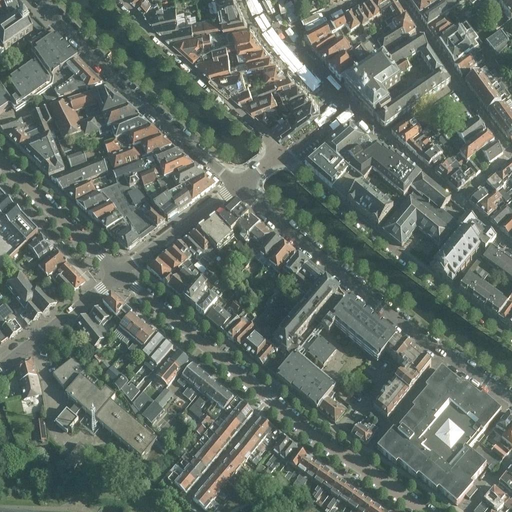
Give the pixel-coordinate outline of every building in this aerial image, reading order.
[(6,0),(6,2),(2,4),(6,13),(9,18),(17,12),(13,0),(6,0)] [(135,0),(133,2),(141,10),(150,3),(147,0),(135,0)] [(151,20),(153,22),(177,18),(175,5),(162,8),(160,2),(158,3),(157,0),(142,11),(151,20)] [(237,0),(215,0),(219,16),(242,12),(237,0)] [(377,10),(384,5),(390,0),(376,0),(372,2),(377,10)] [(395,0),(390,0),(384,5),(391,15),(401,9),(395,0)] [(411,0),(409,2),(419,17),(442,0),(411,0)] [(453,10),(465,2),(463,0),(447,0),(442,4),(441,3),(420,18),(427,28),(444,16),(449,13),(451,11),(453,10)] [(504,11),(511,5),(511,0),(493,0),(477,12),(482,19),(493,10),(492,8),(498,3),(504,11)] [(379,12),(377,10),(372,2),(361,8),(369,19),(379,12)] [(369,19),(361,8),(351,14),(360,27),(360,28),(367,24),(366,22),(369,19)] [(388,27),(392,24),(405,15),(401,9),(391,15),(383,20),(388,27)] [(247,23),(242,12),(219,16),(221,27),(247,23)] [(0,52),(31,31),(28,26),(29,25),(24,19),(23,19),(20,14),(0,27),(0,52)] [(346,28),(349,34),(360,27),(351,14),(342,19),(341,19),(346,28)] [(415,31),(405,15),(392,24),(396,30),(391,33),(397,42),(405,37),(415,31)] [(214,29),(221,27),(219,16),(212,17),(214,29)] [(444,16),(427,28),(437,42),(458,27),(455,23),(451,25),(444,16)] [(212,17),(205,18),(207,30),(214,29),(212,17)] [(178,24),(177,18),(153,22),(159,28),(168,37),(192,33),(191,22),(178,24)] [(200,31),(207,30),(205,18),(198,20),(200,31)] [(471,18),(465,22),(469,27),(474,23),(471,18)] [(336,34),(346,28),(341,19),(330,25),(336,34)] [(191,21),(191,22),(192,33),(200,31),(198,20),(191,21)] [(472,51),(474,50),(479,46),(475,40),(478,38),(470,28),(466,31),(461,24),(458,27),(437,42),(453,66),(472,51)] [(229,41),(235,39),(255,34),(249,25),(229,28),(227,31),(229,41)] [(311,48),(336,34),(330,25),(303,39),(311,48)] [(318,56),(344,38),(349,34),(346,28),(336,34),(311,48),(318,56)] [(53,36),(48,31),(31,43),(35,49),(53,36)] [(372,38),(375,42),(384,37),(381,32),(372,38)] [(384,37),(375,42),(381,51),(397,42),(391,33),(389,34),(384,37)] [(485,43),(497,58),(508,44),(500,33),(485,43)] [(175,39),(173,41),(195,61),(203,59),(202,53),(200,51),(203,48),(203,44),(201,34),(175,39)] [(260,45),(262,43),(259,40),(255,34),(235,39),(238,50),(260,45)] [(47,103),(57,100),(53,94),(67,85),(57,74),(62,71),(78,62),(53,36),(35,49),(17,61),(24,71),(8,83),(20,101),(18,103),(21,106),(39,93),(47,103)] [(349,44),(348,43),(344,38),(318,56),(328,68),(351,50),(357,46),(353,41),(349,44)] [(352,51),(351,50),(328,68),(339,81),(379,53),(369,38),(365,41),(366,42),(361,47),(360,45),(352,51)] [(425,48),(419,39),(383,60),(396,78),(408,70),(403,63),(417,54),(425,48)] [(265,47),(262,43),(260,45),(238,50),(240,59),(246,58),(269,52),(265,47)] [(230,67),(226,50),(225,45),(212,48),(202,53),(203,59),(195,61),(210,74),(231,70),(230,67)] [(432,76),(441,70),(425,48),(417,54),(432,76)] [(472,51),(453,66),(461,77),(480,62),(472,51)] [(260,63),(275,60),(269,52),(246,58),(247,63),(235,66),(230,67),(231,70),(244,67),(248,66),(254,64),(261,63),(260,63)] [(382,59),(344,86),(365,109),(373,117),(389,106),(382,96),(400,84),(396,78),(383,60),(382,59)] [(261,63),(264,76),(285,72),(275,60),(260,63),(261,63)] [(87,71),(78,62),(62,71),(57,74),(67,85),(68,84),(75,78),(77,80),(87,71)] [(231,70),(210,74),(228,91),(246,83),(248,82),(245,73),(256,71),(254,64),(248,66),(244,67),(231,70)] [(483,79),(486,77),(489,74),(484,68),(464,82),(469,88),(483,79)] [(384,129),(397,119),(449,83),(441,70),(432,76),(389,106),(373,117),(384,129)] [(68,84),(67,85),(53,94),(57,100),(101,85),(87,71),(77,80),(75,78),(68,84)] [(282,84),(296,80),(287,71),(285,72),(264,76),(265,78),(252,81),(257,93),(276,86),(282,84)] [(509,83),(501,72),(496,75),(504,86),(509,83)] [(488,79),(485,81),(483,79),(469,88),(473,94),(496,78),(495,76),(492,79),(491,77),(489,74),(486,77),(488,79)] [(473,94),(478,100),(491,91),(489,88),(496,83),(498,86),(501,84),(496,78),(473,94)] [(285,98),(304,89),(296,80),(282,84),(276,86),(279,93),(282,100),(285,98)] [(238,100),(251,95),(246,83),(228,91),(238,100)] [(491,91),(478,100),(482,106),(505,90),(501,84),(498,86),(500,89),(493,93),(491,91)] [(238,100),(253,113),(276,103),(273,96),(279,93),(276,86),(257,93),(251,95),(238,100)] [(311,96),(304,89),(285,98),(291,108),(293,107),(311,96)] [(106,90),(94,94),(98,104),(99,106),(100,111),(85,116),(87,122),(102,117),(102,116),(126,108),(106,90)] [(482,106),(487,112),(500,103),(498,100),(504,95),(507,99),(510,97),(505,90),(482,106)] [(0,113),(10,106),(0,91),(0,113)] [(98,104),(94,94),(81,99),(84,109),(98,104)] [(298,115),(294,117),(298,122),(319,107),(311,96),(293,107),(298,115)] [(81,99),(68,103),(72,113),(73,113),(84,109),(81,99)] [(504,103),(488,114),(494,123),(509,111),(509,110),(511,107),(511,105),(509,101),(504,104),(504,103)] [(68,103),(67,103),(48,110),(54,123),(58,130),(54,132),(53,133),(56,139),(58,143),(82,135),(78,125),(78,124),(73,113),(72,113),(68,103)] [(278,138),(298,122),(294,117),(291,112),(287,114),(282,113),(278,115),(274,106),(255,114),(268,126),(278,138)] [(137,118),(127,110),(126,108),(102,116),(102,117),(87,122),(78,125),(82,135),(83,138),(98,132),(97,129),(105,126),(106,129),(110,128),(137,118)] [(54,123),(48,110),(40,112),(49,134),(53,133),(54,132),(50,124),(54,123)] [(511,114),(509,111),(494,123),(500,131),(511,121),(511,114)] [(49,134),(40,112),(31,116),(34,125),(39,139),(49,134)] [(34,125),(31,116),(0,126),(0,131),(4,136),(34,125)] [(128,136),(149,129),(137,118),(110,128),(106,129),(105,126),(97,129),(98,132),(99,136),(111,131),(115,141),(128,136)] [(455,133),(465,145),(484,131),(475,118),(455,133)] [(411,130),(398,140),(405,146),(418,136),(417,134),(419,132),(413,124),(410,120),(406,123),(411,130)] [(511,121),(500,131),(506,138),(508,136),(511,133),(511,121)] [(411,130),(406,123),(391,133),(397,139),(398,140),(411,130)] [(34,125),(4,136),(18,149),(39,139),(34,125)] [(353,147),(362,139),(363,138),(349,126),(339,134),(353,147)] [(159,138),(158,136),(149,129),(128,136),(115,141),(103,145),(107,155),(117,152),(118,154),(132,148),(159,138)] [(455,134),(451,129),(443,135),(447,141),(455,134)] [(418,136),(405,146),(410,151),(425,139),(424,138),(421,134),(419,132),(417,134),(418,136)] [(39,139),(18,149),(24,154),(52,141),(56,139),(53,133),(49,134),(39,139)] [(466,164),(470,161),(479,153),(493,143),(486,133),(458,154),(461,158),(465,163),(466,164)] [(339,134),(324,147),(338,160),(353,147),(339,134)] [(141,160),(170,148),(159,138),(132,148),(141,160)] [(363,183),(367,178),(372,172),(407,200),(413,192),(409,189),(420,176),(420,175),(419,175),(396,155),(396,156),(395,155),(394,156),(389,152),(388,153),(382,148),(381,149),(376,145),(370,149),(367,146),(371,143),(368,140),(365,142),(362,139),(353,147),(338,160),(363,183)] [(425,139),(410,151),(415,156),(429,144),(425,139)] [(24,154),(36,166),(40,170),(49,166),(48,164),(59,159),(52,141),(24,154)] [(65,142),(59,144),(63,155),(70,153),(65,142)] [(488,165),(501,153),(493,143),(479,153),(488,165)] [(429,144),(415,156),(421,161),(434,149),(429,144)] [(338,160),(324,147),(304,164),(331,189),(344,200),(345,199),(347,201),(361,184),(362,185),(362,184),(363,183),(338,160)] [(118,154),(107,158),(114,170),(141,160),(132,148),(118,154)] [(434,149),(421,161),(425,165),(428,167),(429,169),(432,170),(435,167),(444,160),(440,153),(436,149),(435,150),(434,149)] [(145,175),(159,169),(183,159),(173,150),(140,163),(145,175)] [(82,153),(66,159),(70,169),(86,163),(82,153)] [(444,182),(457,172),(460,170),(459,169),(465,163),(461,158),(455,164),(439,178),(444,182)] [(49,166),(40,170),(48,177),(64,172),(59,159),(48,164),(49,166)] [(192,167),(183,159),(159,169),(145,175),(139,177),(141,183),(143,188),(156,183),(164,180),(163,180),(166,178),(192,167)] [(102,160),(51,180),(62,191),(107,173),(102,160)] [(433,173),(439,178),(455,164),(451,160),(442,166),(433,173)] [(479,173),(470,161),(466,164),(465,165),(475,177),(479,173)] [(494,175),(502,185),(511,176),(511,161),(494,175)] [(125,182),(139,177),(145,175),(140,163),(120,171),(111,174),(115,186),(125,182)] [(156,183),(161,197),(174,191),(174,190),(176,189),(177,192),(181,189),(202,177),(203,176),(192,167),(166,178),(167,179),(164,180),(156,183)] [(457,172),(444,182),(456,192),(468,183),(474,177),(469,172),(463,178),(457,172)] [(503,186),(502,185),(494,175),(485,183),(489,187),(494,194),(503,186)] [(191,204),(203,195),(214,187),(203,176),(202,177),(181,189),(191,204)] [(457,225),(448,218),(440,211),(450,200),(420,176),(409,189),(413,192),(407,200),(382,231),(400,247),(416,228),(439,247),(440,246),(443,248),(445,249),(449,244),(448,243),(448,242),(450,243),(454,238),(453,236),(453,235),(455,237),(460,231),(455,227),(457,225)] [(125,182),(129,189),(130,188),(131,189),(141,183),(139,177),(125,182)] [(371,181),(371,180),(368,178),(367,178),(362,184),(365,187),(371,181)] [(75,203),(95,192),(91,182),(64,192),(75,203)] [(141,241),(145,238),(156,230),(143,217),(138,213),(137,212),(141,210),(145,206),(146,203),(137,192),(133,193),(131,189),(130,188),(129,189),(125,182),(115,186),(100,192),(111,204),(109,205),(116,214),(119,212),(126,218),(130,224),(131,227),(134,231),(141,241)] [(163,201),(161,197),(156,183),(143,188),(155,212),(166,222),(177,214),(167,199),(163,201)] [(346,202),(377,227),(392,210),(390,208),(362,185),(361,184),(347,201),(346,202)] [(469,204),(475,210),(494,194),(489,187),(483,193),(479,188),(466,200),(469,203),(469,204)] [(191,204),(181,189),(177,192),(167,199),(177,214),(191,204)] [(75,203),(86,213),(106,204),(96,194),(95,192),(75,203)] [(494,194),(475,210),(487,219),(496,211),(491,207),(500,200),(494,194)] [(0,195),(0,268),(20,250),(37,234),(30,227),(0,195)] [(395,203),(396,204),(399,207),(404,201),(399,197),(396,201),(395,203)] [(395,212),(399,207),(396,204),(395,203),(390,208),(392,210),(395,212)] [(232,205),(215,218),(232,237),(236,233),(238,236),(244,242),(247,238),(248,237),(260,225),(252,218),(249,221),(246,218),(248,217),(236,204),(234,207),(232,205)] [(88,215),(97,224),(116,214),(109,205),(88,215)] [(143,217),(156,230),(164,224),(150,211),(146,207),(142,211),(146,215),(143,217)] [(502,208),(488,220),(497,228),(509,215),(510,216),(511,213),(511,212),(508,209),(506,212),(502,208)] [(116,214),(97,224),(105,232),(122,221),(126,218),(119,212),(116,214)] [(480,247),(484,251),(490,244),(495,238),(466,214),(457,225),(455,227),(460,231),(455,237),(453,235),(453,236),(454,238),(450,243),(448,242),(448,243),(449,244),(445,249),(443,248),(444,249),(440,255),(439,254),(438,255),(439,256),(434,262),(433,261),(429,266),(437,272),(436,274),(443,279),(444,278),(451,284),(455,279),(454,278),(459,272),(460,273),(461,272),(460,271),(464,266),(465,267),(466,266),(465,265),(469,260),(470,261),(471,260),(470,259),(474,254),(475,255),(476,254),(475,253),(480,247)] [(509,215),(497,228),(510,239),(511,237),(511,217),(510,216),(509,215)] [(126,218),(122,221),(105,232),(110,236),(125,226),(130,224),(126,218)] [(215,218),(197,231),(211,246),(216,251),(232,237),(215,218)] [(248,249),(256,255),(272,236),(260,225),(248,237),(247,238),(244,242),(250,247),(248,249)] [(125,226),(110,236),(116,241),(129,232),(125,226)] [(134,231),(130,233),(129,232),(116,241),(127,252),(141,241),(134,231)] [(207,249),(211,246),(197,231),(189,237),(212,262),(216,258),(207,249)] [(282,245),(272,236),(256,255),(266,264),(282,245)] [(25,261),(46,243),(39,237),(26,247),(30,252),(22,257),(25,261)] [(188,252),(183,257),(186,261),(191,256),(195,260),(196,259),(198,262),(202,258),(209,265),(212,262),(189,237),(180,244),(188,252)] [(247,250),(239,242),(235,247),(242,254),(247,250)] [(52,250),(47,244),(46,243),(25,261),(27,263),(34,257),(38,261),(52,250)] [(174,248),(183,257),(188,252),(180,244),(174,248)] [(484,251),(479,257),(511,281),(511,260),(505,255),(505,256),(499,252),(500,251),(490,244),(484,251)] [(294,255),(282,245),(266,264),(277,274),(294,255)] [(174,248),(166,254),(180,266),(185,271),(196,281),(197,282),(201,278),(192,267),(186,261),(183,257),(174,248)] [(55,271),(65,263),(56,254),(37,268),(46,278),(47,277),(55,271)] [(176,270),(180,266),(166,254),(157,260),(172,274),(177,278),(181,274),(176,270)] [(294,281),(307,266),(297,257),(284,272),(285,272),(274,286),(278,289),(265,305),(269,308),(282,291),(280,289),(286,281),(291,285),(294,281)] [(177,278),(172,274),(157,260),(146,269),(167,287),(177,278)] [(5,265),(9,270),(14,266),(10,261),(5,265)] [(217,267),(225,276),(233,282),(237,278),(222,262),(217,267)] [(67,283),(77,275),(65,263),(55,271),(57,273),(51,279),(54,282),(60,277),(67,283)] [(20,273),(14,266),(9,270),(15,277),(20,273)] [(294,281),(291,285),(308,300),(324,280),(307,266),(294,281)] [(181,274),(177,278),(189,288),(196,281),(185,271),(181,274)] [(197,282),(182,300),(189,306),(207,285),(213,290),(214,289),(222,296),(227,290),(219,284),(213,278),(206,272),(201,278),(197,282)] [(5,286),(24,310),(32,304),(41,315),(54,305),(36,285),(32,288),(20,273),(15,277),(5,286)] [(67,283),(73,290),(84,282),(77,275),(67,283)] [(479,275),(474,282),(468,278),(459,291),(464,295),(464,294),(472,300),(471,300),(485,310),(485,309),(491,314),(490,314),(497,319),(507,306),(501,302),(502,300),(483,286),(487,281),(479,275)] [(225,276),(219,284),(227,290),(233,282),(225,276)] [(47,277),(46,278),(41,282),(43,285),(50,281),(47,277)] [(60,277),(54,282),(67,295),(73,290),(67,283),(60,277)] [(189,288),(177,278),(167,287),(180,298),(189,288)] [(290,360),(293,356),(304,344),(298,339),(312,322),(318,327),(344,297),(325,281),(297,315),(295,314),(289,321),(291,322),(274,343),(280,348),(279,349),(280,350),(285,354),(284,356),(290,360)] [(195,311),(213,290),(207,285),(189,306),(195,311)] [(219,300),(222,296),(214,289),(213,290),(195,311),(203,318),(219,300)] [(102,305),(110,313),(115,319),(125,309),(110,295),(102,305)] [(511,298),(507,306),(508,307),(498,320),(505,325),(511,315),(511,298)] [(226,306),(219,300),(203,318),(214,327),(225,315),(221,311),(226,306)] [(386,354),(397,340),(379,325),(378,326),(347,301),(330,321),(379,362),(386,354)] [(235,302),(229,309),(236,314),(241,308),(235,302)] [(21,319),(26,326),(41,315),(32,304),(24,310),(28,315),(21,319)] [(75,324),(93,348),(94,348),(103,341),(103,340),(108,336),(100,327),(108,319),(98,308),(89,316),(89,317),(87,319),(85,317),(75,324)] [(251,325),(262,334),(277,315),(268,308),(257,322),(255,320),(251,325)] [(115,319),(122,325),(131,315),(127,311),(125,309),(115,319)] [(236,314),(229,309),(225,315),(214,327),(220,332),(233,318),(236,314)] [(236,321),(233,318),(220,332),(226,337),(239,323),(242,321),(248,314),(245,311),(236,321)] [(132,329),(139,322),(131,315),(122,325),(115,332),(124,340),(132,331),(132,329)] [(10,322),(3,326),(0,329),(7,338),(8,340),(20,331),(13,321),(11,323),(10,322)] [(232,343),(249,327),(242,321),(239,323),(226,337),(232,343)] [(134,343),(147,328),(139,322),(132,329),(132,331),(124,340),(121,343),(125,346),(131,340),(134,343)] [(249,327),(232,343),(255,362),(268,346),(265,344),(268,340),(262,334),(251,325),(249,327)] [(136,357),(138,355),(142,350),(142,351),(156,335),(155,335),(147,328),(134,343),(137,346),(131,352),(136,357)] [(146,363),(164,342),(156,335),(142,351),(142,350),(138,355),(146,363)] [(335,353),(317,338),(304,353),(322,368),(335,353)] [(271,342),(268,346),(255,362),(263,368),(270,360),(269,359),(274,352),(277,354),(280,350),(279,349),(280,348),(274,343),(273,342),(274,341),(273,339),(271,342)] [(383,396),(373,408),(387,420),(430,368),(402,343),(397,339),(397,340),(386,354),(390,357),(392,358),(392,359),(403,368),(403,369),(403,370),(404,371),(385,394),(384,393),(383,393),(383,394),(382,394),(382,395),(382,396),(383,396)] [(154,369),(172,349),(164,342),(146,363),(154,369)] [(176,353),(155,377),(168,387),(188,363),(176,353)] [(292,390),(317,411),(328,398),(331,394),(330,393),(333,389),(293,356),(290,360),(282,370),(281,369),(275,377),(291,391),(292,390)] [(30,359),(15,368),(17,373),(22,400),(40,394),(35,376),(30,359)] [(72,360),(59,370),(52,375),(62,390),(63,388),(65,390),(64,392),(64,395),(76,405),(68,414),(66,412),(56,424),(66,433),(77,421),(74,419),(82,410),(141,460),(156,442),(110,404),(115,398),(105,390),(100,395),(80,378),(79,377),(83,374),(72,360)] [(274,378),(275,377),(281,369),(272,361),(270,360),(263,368),(274,378)] [(188,393),(203,376),(191,366),(176,384),(183,389),(187,384),(190,386),(182,396),(185,398),(188,393)] [(458,386),(441,371),(425,390),(427,392),(412,410),(415,412),(399,430),(401,432),(398,436),(393,432),(377,450),(395,466),(397,463),(416,479),(418,477),(437,493),(439,490),(456,506),(464,496),(468,500),(476,490),(470,485),(485,467),(467,451),(500,413),(481,397),(479,399),(460,384),(458,386)] [(196,391),(198,393),(209,380),(203,376),(188,393),(185,398),(188,401),(196,391)] [(120,393),(125,387),(119,382),(121,381),(116,377),(112,383),(120,393)] [(201,403),(215,385),(209,380),(198,393),(201,396),(188,411),(200,420),(197,423),(204,428),(211,419),(215,422),(218,418),(212,413),(210,410),(208,412),(205,410),(203,413),(200,410),(204,405),(201,403)] [(210,403),(221,390),(215,385),(201,403),(204,405),(208,401),(210,403)] [(126,389),(125,387),(120,393),(129,403),(138,393),(129,386),(126,389)] [(212,413),(226,395),(221,390),(210,403),(213,406),(210,410),(212,413)] [(171,397),(165,391),(154,404),(159,410),(171,397)] [(140,416),(152,404),(141,393),(136,399),(137,399),(131,406),(140,416)] [(218,418),(222,413),(233,400),(226,395),(212,413),(218,418)] [(340,407),(328,398),(317,411),(335,425),(346,410),(341,406),(340,407)] [(231,409),(247,423),(253,414),(241,404),(236,400),(230,408),(231,409)] [(151,427),(163,414),(153,405),(142,419),(151,427)] [(236,435),(247,423),(231,409),(229,411),(228,410),(222,418),(223,418),(220,422),(236,435)] [(495,429),(502,434),(505,435),(511,426),(511,417),(508,414),(495,429)] [(260,420),(253,428),(272,444),(273,443),(279,436),(272,430),(260,420)] [(231,441),(233,440),(236,435),(220,422),(219,423),(217,422),(214,426),(231,441)] [(204,428),(197,423),(191,430),(198,436),(204,428)] [(358,426),(350,435),(365,446),(379,430),(371,424),(369,428),(364,424),(361,428),(358,426)] [(226,447),(231,441),(214,426),(209,432),(226,447)] [(511,426),(505,435),(500,440),(511,449),(511,447),(511,426)] [(253,428),(248,434),(269,452),(273,448),(270,446),(272,444),(253,428)] [(37,431),(38,441),(46,440),(45,430),(37,431)] [(204,438),(221,453),(226,447),(209,432),(204,438)] [(248,434),(243,440),(263,457),(264,456),(263,456),(266,452),(268,453),(269,452),(248,434)] [(216,459),(221,453),(204,438),(198,444),(204,449),(216,459)] [(269,469),(289,444),(282,438),(270,452),(274,455),(265,466),(269,469)] [(243,440),(239,445),(238,446),(259,464),(263,459),(262,459),(263,457),(243,440)] [(90,454),(78,444),(64,462),(74,470),(77,465),(79,467),(90,454)] [(285,465),(287,464),(297,451),(289,444),(269,469),(266,472),(271,472),(274,468),(275,469),(281,462),(285,465)] [(489,466),(487,469),(492,472),(500,462),(490,454),(478,444),(472,452),(489,466)] [(238,446),(233,452),(245,462),(247,460),(256,468),(259,464),(238,446)] [(490,454),(500,462),(505,456),(496,448),(490,454)] [(211,465),(216,459),(204,449),(199,455),(211,465)] [(287,464),(296,470),(306,457),(297,451),(287,464)] [(242,465),(245,462),(233,452),(228,459),(246,474),(249,471),(242,465)] [(206,471),(211,465),(199,455),(194,461),(206,471)] [(314,463),(306,457),(296,470),(302,474),(298,480),(294,486),(296,487),(297,486),(314,463)] [(228,459),(223,464),(235,475),(237,472),(243,477),(246,474),(228,459)] [(194,461),(189,467),(201,478),(206,471),(194,461)] [(309,479),(313,482),(323,469),(314,463),(297,486),(301,490),(309,479)] [(235,475),(223,464),(218,471),(236,486),(239,483),(232,477),(235,475)] [(196,484),(201,478),(189,467),(184,473),(196,484)] [(181,476),(179,479),(191,489),(196,484),(184,473),(178,469),(176,472),(181,476)] [(331,475),(323,469),(313,482),(318,485),(310,496),(313,498),(331,475)] [(218,471),(213,477),(224,487),(227,484),(233,489),(236,486),(218,471)] [(325,490),(330,494),(340,481),(331,475),(313,498),(313,499),(316,502),(325,490)] [(511,480),(505,475),(498,483),(511,494),(511,480)] [(222,489),(224,487),(213,477),(208,483),(226,498),(229,495),(222,489)] [(191,489),(179,479),(173,486),(186,496),(191,489)] [(348,486),(340,481),(330,494),(334,497),(325,509),(329,511),(336,503),(348,486)] [(208,483),(202,489),(214,499),(217,496),(223,501),(226,498),(208,483)] [(340,501),(347,506),(356,493),(348,486),(336,503),(337,504),(340,501)] [(503,506),(504,505),(508,499),(494,487),(488,494),(503,506)] [(202,489),(198,495),(216,510),(219,506),(213,501),(214,499),(202,489)] [(354,511),(365,498),(356,493),(347,506),(352,510),(350,511),(354,511)] [(484,511),(487,509),(490,506),(494,509),(493,511),(494,511),(497,511),(499,511),(503,506),(488,494),(473,511),(484,511)] [(213,511),(216,510),(198,495),(192,501),(205,511),(213,511)] [(368,511),(373,504),(365,498),(354,511),(368,511)]
